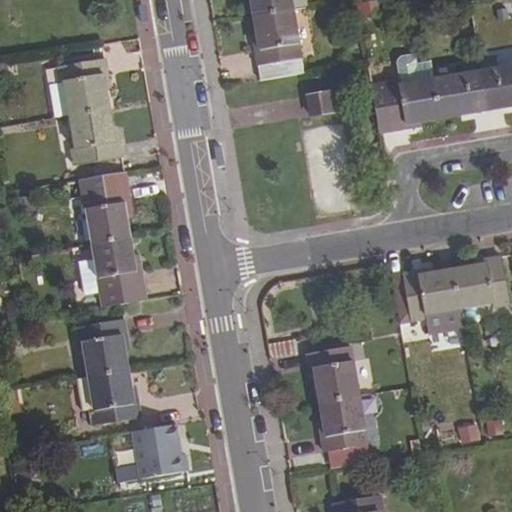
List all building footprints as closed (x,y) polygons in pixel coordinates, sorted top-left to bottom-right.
[(251,0),(254,16),(294,10),(292,0),(251,0)] [(292,0),(294,10),(304,8),(308,1),(307,0),(292,0)] [(360,18),(377,17),(375,0),(374,0),(358,2),(360,18)] [(294,10),(254,16),(259,42),(255,42),(261,81),(304,74),(294,10)] [(434,79),(431,63),(418,65),(416,59),(411,55),(399,57),(395,63),(399,81),(401,81),(402,85),(434,79)] [(511,65),(500,68),(497,55),(479,57),(482,71),(488,111),(511,106),(511,65)] [(109,84),(105,59),(57,67),(60,84),(64,84),(70,116),(109,109),(105,84),(109,84)] [(369,65),(371,75),(379,74),(378,64),(369,65)] [(482,71),(434,79),(441,119),(488,111),(482,71)] [(372,86),(380,134),(417,128),(416,124),(441,119),(434,79),(402,85),(401,81),(399,81),(372,86)] [(50,86),(55,119),(70,116),(64,84),(60,84),(50,86)] [(312,116),(333,112),(330,92),(308,96),(312,116)] [(75,167),(122,158),(118,134),(114,135),(109,109),(70,116),(76,149),(72,150),(75,167)] [(305,129),(314,213),(355,209),(345,124),(305,129)] [(131,238),(126,212),(130,211),(124,173),(80,180),(83,195),(91,244),(131,238)] [(146,301),(139,261),(135,261),(131,238),(91,244),(102,308),(146,301)] [(511,304),(502,257),(478,261),(479,265),(453,270),(460,310),(493,304),(494,308),(511,304)] [(100,293),(94,259),(79,262),(85,295),(100,293)] [(427,270),(403,274),(411,322),(426,319),(429,335),(463,329),(460,310),(453,270),(428,274),(427,270)] [(128,344),(124,320),(76,328),(79,344),(83,344),(88,378),(128,371),(124,345),(128,344)] [(296,340),(268,345),(270,356),(272,359),(276,360),(284,358),(299,356),(296,340)] [(316,377),(320,403),(359,396),(351,346),(308,353),(312,377),(316,377)] [(93,427),(141,419),(137,395),(133,395),(128,371),(88,378),(94,410),(90,411),(93,427)] [(82,412),(94,410),(88,378),(77,379),(82,412)] [(359,396),(320,403),(324,428),(320,429),(325,453),(368,445),(359,396)] [(143,480),(192,471),(189,456),(184,456),(179,424),(134,432),(143,480)] [(477,425),(458,428),(460,443),(480,440),(477,425)] [(57,489),(55,477),(42,479),(44,491),(57,489)] [(382,509),(380,494),(332,503),(333,511),(379,511),(379,510),(382,509)] [(43,496),(44,505),(64,504),(62,495),(43,496)]
